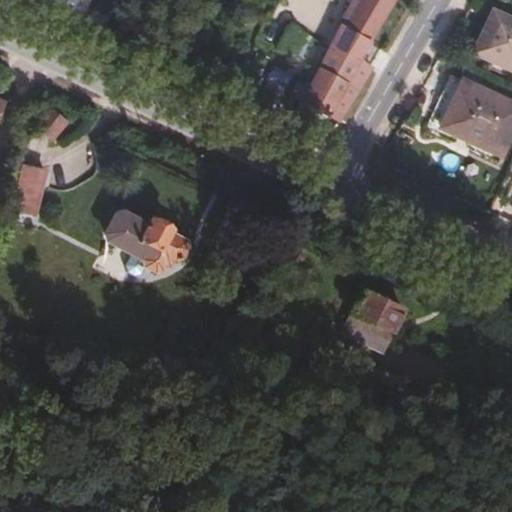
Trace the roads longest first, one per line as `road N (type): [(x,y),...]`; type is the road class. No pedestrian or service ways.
road 1 (secondary): [(0,36),(328,191)]
road 2 (unclassified): [(328,191),(438,0)]
road 3 (secondary): [(328,191),(511,276)]
